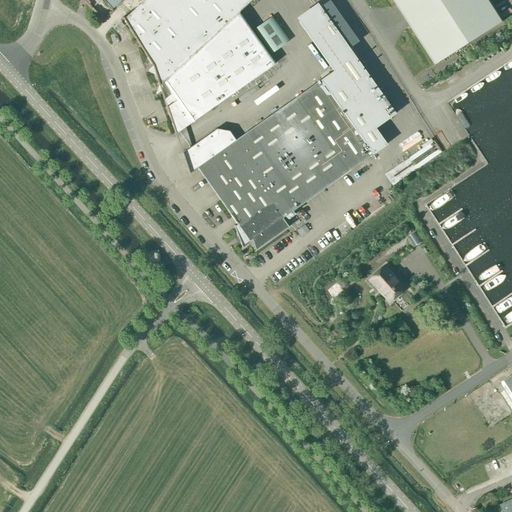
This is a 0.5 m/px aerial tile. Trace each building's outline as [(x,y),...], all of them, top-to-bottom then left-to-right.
[(104,0),(112,8),(121,0),(104,0)] [(144,0),(124,19),(123,17),(122,18),(152,66),(146,72),(153,69),(175,134),(176,134),(275,64),(238,12),(251,0),(144,0)] [(393,0),(435,65),(503,22),(488,0),(393,0)] [(328,1),(319,8),(325,16),(337,32),(346,26),(328,1)] [(288,227),(282,219),(386,145),(386,144),(385,144),(374,129),(395,114),(337,32),(325,16),(318,20),(304,30),(333,71),(235,140),(229,131),(216,129),(182,154),(189,175),(189,173),(197,168),(237,225),(235,227),(234,226),(233,226),(242,248),(242,247),(251,240),(255,250),(254,251),(254,252),(289,227),(289,226),(288,227)] [(272,17),(253,30),(271,54),(289,41),(272,17)] [(423,148),(433,141),(431,139),(421,146),(423,148)] [(407,237),(413,246),(422,241),(416,232),(407,237)] [(389,273),(384,267),(369,280),(385,297),(385,296),(391,302),(404,289),(399,284),(400,282),(390,272),(389,273)] [(511,375),(500,383),(511,401),(511,375)] [(511,511),(511,500),(500,506),(502,511),(511,511)]
